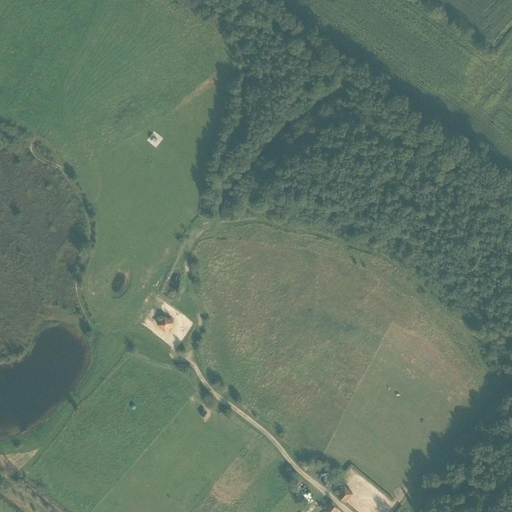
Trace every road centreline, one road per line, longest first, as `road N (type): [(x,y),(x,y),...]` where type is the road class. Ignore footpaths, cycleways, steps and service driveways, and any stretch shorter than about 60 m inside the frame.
road 1 (track): [(202,0),(241,41),(245,91),(218,166),(218,213),(190,250),(201,310),(189,359),(93,324),(78,290),(90,247),(87,210),(32,134)]
road 2 (unclassified): [(511,194),(256,0)]
road 3 (track): [(189,359),(213,394),(347,511)]
